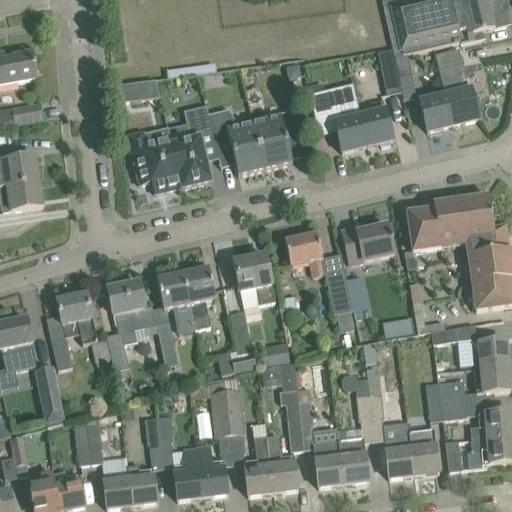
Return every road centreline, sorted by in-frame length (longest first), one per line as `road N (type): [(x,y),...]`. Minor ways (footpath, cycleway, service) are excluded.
road 1 (residential): [(100,254),(511,156)]
road 2 (residential): [(100,254),(80,0)]
